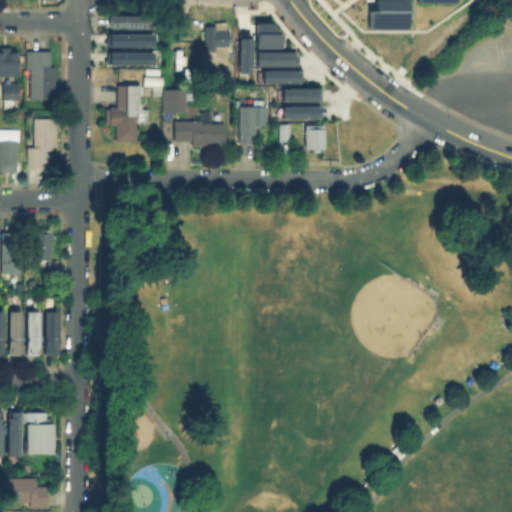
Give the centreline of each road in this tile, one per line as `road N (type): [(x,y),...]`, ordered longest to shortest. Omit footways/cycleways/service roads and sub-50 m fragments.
road 1 (residential): [(77,383),(78,0)]
road 2 (residential): [(423,118),(398,156),(366,176),(78,179)]
road 3 (tertiary): [(423,118),(332,49),(290,0)]
road 4 (residential): [(77,511),(77,383)]
